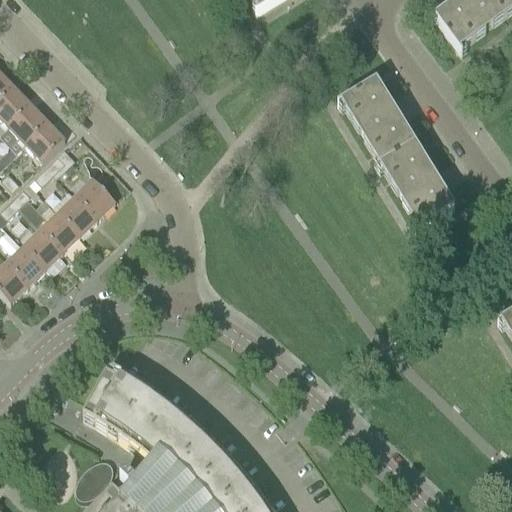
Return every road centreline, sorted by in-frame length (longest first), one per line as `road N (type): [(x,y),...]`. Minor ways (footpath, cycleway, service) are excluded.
road 1 (residential): [(177,310),(182,239),(168,200),(0,25)]
road 2 (tertiary): [(177,310),(263,362),(424,511)]
road 3 (residential): [(511,218),(368,13)]
road 4 (tertiary): [(7,385),(96,318),(177,310)]
